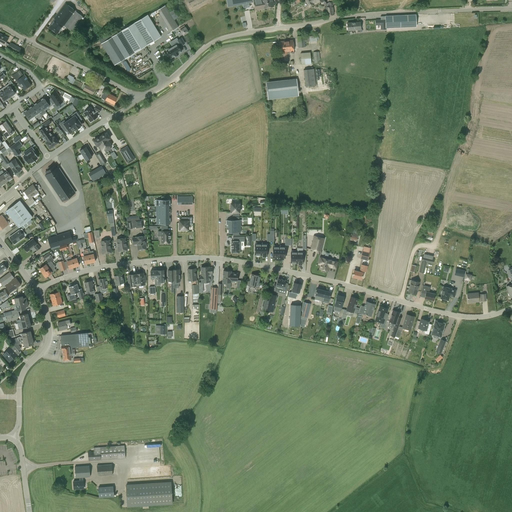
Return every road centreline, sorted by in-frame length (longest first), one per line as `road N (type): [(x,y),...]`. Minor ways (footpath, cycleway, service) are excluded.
road 1 (unclassified): [(140,99),(233,35),(343,16),(511,9)]
road 2 (residential): [(511,307),(461,317),(222,259)]
road 3 (residential): [(140,99),(0,26)]
road 4 (residential): [(172,258),(68,276),(40,291)]
